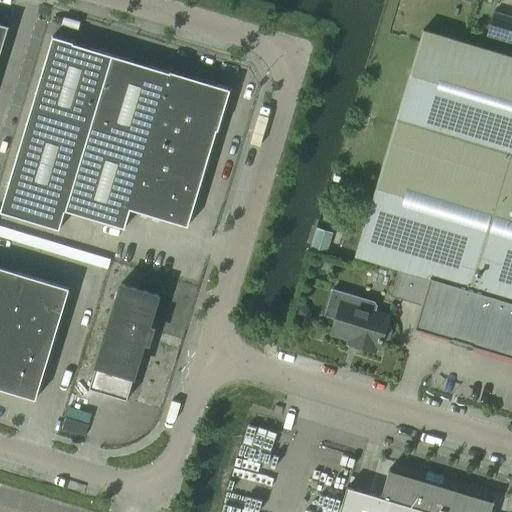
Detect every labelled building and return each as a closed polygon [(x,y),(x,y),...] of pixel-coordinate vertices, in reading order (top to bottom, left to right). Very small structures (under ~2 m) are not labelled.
[(511,16),(492,10),(486,34),(511,41),(511,16)] [(511,56),(422,30),(354,256),(398,269),(390,296),(421,305),(414,328),(511,357),(511,56)] [(0,205),(0,210),(18,216),(59,228),(65,210),(124,228),(130,208),(188,226),(216,129),(218,130),(230,89),(169,70),(72,42),(72,40),(51,34),(0,205)] [(310,250),(326,255),(333,232),(317,227),(310,250)] [(0,266),(0,387),(35,398),(69,288),(0,266)] [(89,387),(127,399),(144,341),(148,342),(152,327),(149,326),(159,295),(120,283),(89,387)] [(340,302),(331,333),(350,338),(349,344),(374,351),(375,346),(379,347),(381,339),(385,340),(389,338),(392,330),(390,326),(386,325),(388,316),(340,302)] [(347,486),(339,511),(490,511),(494,500),(389,468),(380,497),(347,486)]
